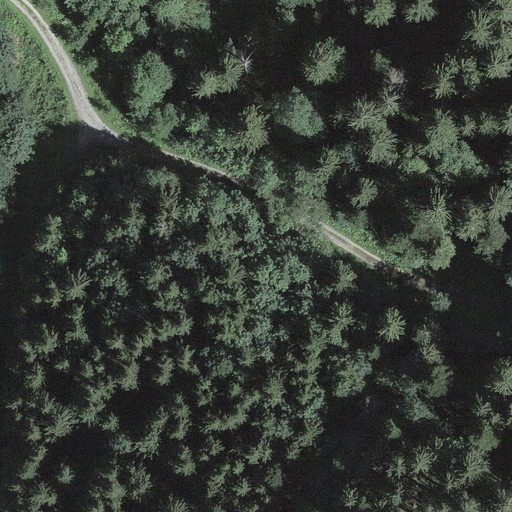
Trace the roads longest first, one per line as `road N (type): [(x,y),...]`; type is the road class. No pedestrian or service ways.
road 1 (track): [(511,309),(380,266),(302,215),(94,129)]
road 2 (track): [(94,129),(36,233),(0,416)]
road 3 (track): [(94,129),(65,62),(18,0)]
